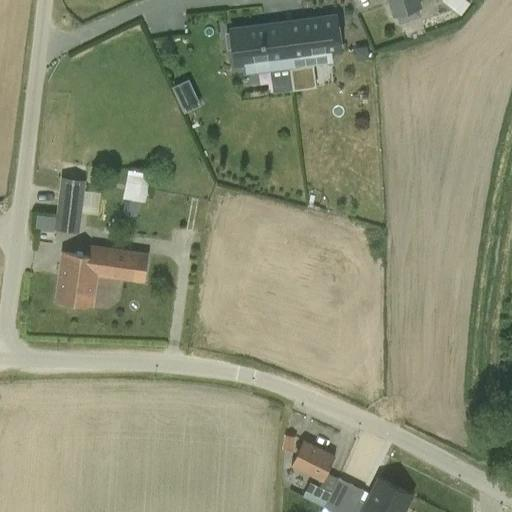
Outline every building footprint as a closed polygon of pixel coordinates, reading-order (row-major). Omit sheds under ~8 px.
[(387,0),(392,16),(421,8),(418,0),(387,0)] [(464,0),(462,0),(454,11),(460,16),(470,4),(464,0)] [(304,31),(284,33),(287,56),(288,68),(331,62),(330,51),(339,50),(335,15),(303,19),(304,31)] [(288,68),(287,56),(284,33),(264,36),(263,24),(230,28),(231,32),(225,33),(227,49),(233,48),(234,62),(245,61),(246,73),(288,68)] [(184,109),(199,103),(190,79),(175,84),(184,109)] [(61,177),(55,227),(79,230),(85,180),(61,177)] [(144,180),(126,177),(122,198),(125,199),(122,214),(137,217),(140,201),(144,180)] [(93,305),(97,275),(143,281),(147,253),(91,245),(89,255),(62,252),(55,300),(93,305)] [(293,452),(295,441),(295,437),(284,434),(282,449),(293,452)] [(291,465),(323,481),(335,456),(303,440),(291,465)] [(403,511),(413,495),(379,478),(371,493),(339,477),(331,492),(324,506),(320,511),(403,511)] [(303,496),(324,506),(331,492),(310,482),(303,496)]
